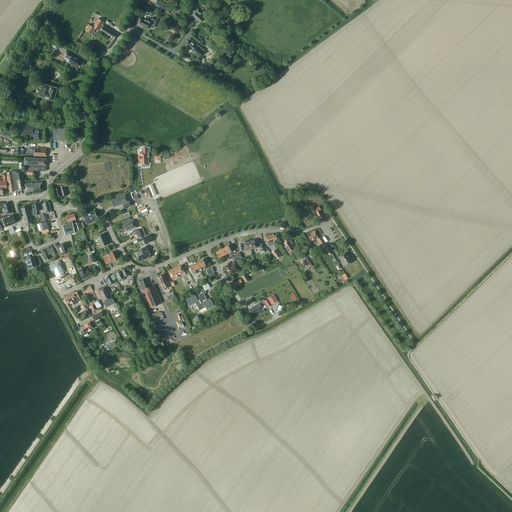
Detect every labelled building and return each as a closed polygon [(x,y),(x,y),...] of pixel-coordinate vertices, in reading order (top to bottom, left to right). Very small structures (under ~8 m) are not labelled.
[(158,3),(156,6),(168,14),(170,11),(158,3)] [(202,12),(198,8),(191,16),(194,19),(194,18),(199,22),(203,19),(199,16),(202,12)] [(92,27),(95,29),(113,40),(116,34),(102,25),(103,22),(98,18),(92,27)] [(149,22),(140,18),(136,26),(140,27),(141,26),(147,29),(148,25),(153,28),(156,20),(151,18),(149,22)] [(91,35),(95,29),(92,27),(89,25),(85,31),(91,35)] [(198,45),(197,45),(192,41),(191,41),(189,40),(185,44),(190,48),(189,49),(192,51),(192,52),(195,55),(196,55),(199,57),(205,50),(198,45)] [(219,49),(213,41),(208,46),(214,53),(219,49)] [(72,54),(67,51),(64,57),(69,59),(67,62),(76,67),(79,60),(71,56),(72,54)] [(39,59),(36,64),(42,67),(43,66),(44,67),(47,61),(44,60),(43,61),(39,59)] [(211,70),(205,66),(202,71),(208,75),(211,70)] [(57,88),(42,83),(38,96),(53,101),(57,88)] [(35,124),(22,123),(21,136),(34,137),(34,140),(42,140),(43,129),(35,128),(35,124)] [(65,141),(65,129),(53,129),(53,141),(65,141)] [(141,160),(141,164),(142,164),(142,165),(142,166),(143,167),(144,167),(145,167),(146,167),(146,166),(147,166),(147,165),(147,164),(148,164),(148,157),(149,157),(149,152),(148,152),(147,147),(143,147),(143,152),(139,152),(139,156),(139,160),(141,160)] [(46,148),(34,148),(34,149),(30,149),(30,154),(34,154),(34,156),(46,157),(46,148)] [(34,170),(46,171),(46,165),(46,159),(24,158),(24,167),(24,171),(34,171),(34,170)] [(32,183),(24,184),(22,170),(7,173),(7,178),(9,192),(25,189),(25,192),(33,191),(33,192),(43,191),(41,182),(32,184),(32,183)] [(70,186),(70,187),(76,186),(74,180),(53,181),(54,187),(52,187),(56,199),(67,195),(64,187),(70,186)] [(148,198),(153,196),(156,195),(152,185),(148,186),(149,187),(144,189),(148,198)] [(122,204),(123,204),(124,208),(131,205),(129,200),(127,201),(125,195),(115,199),(111,201),(113,207),(119,205),(122,204)] [(49,203),(48,203),(47,201),(43,203),(43,204),(42,205),(44,213),(51,212),(49,203)] [(9,204),(9,202),(3,204),(4,208),(3,209),(5,214),(13,212),(11,203),(9,204)] [(315,208),(313,205),(309,207),(313,214),(316,212),(317,214),(319,218),(322,217),(320,212),(319,211),(321,210),(319,206),(315,208)] [(30,215),(28,206),(21,208),(23,217),(22,217),(24,222),(25,226),(32,224),(31,220),(32,220),(31,215),(30,215)] [(140,210),(141,214),(137,215),(138,218),(148,215),(147,208),(140,210)] [(98,220),(95,212),(83,216),(87,224),(98,220)] [(76,219),(74,214),(66,215),(68,224),(62,225),(65,235),(75,233),(72,220),(76,219)] [(6,227),(17,222),(13,215),(3,220),(6,227)] [(126,230),(127,231),(136,227),(133,220),(123,224),(124,225),(122,226),(124,231),(126,230)] [(48,229),(48,228),(46,221),(36,224),(38,232),(48,229)] [(135,231),(138,239),(146,236),(143,228),(135,231)] [(317,238),(321,245),(322,245),(325,248),(327,247),(321,237),(319,238),(315,231),(310,233),(312,235),(308,238),(311,242),(317,238)] [(98,242),(106,238),(104,233),(96,237),(98,242)] [(273,236),(272,234),(265,236),(266,243),(274,241),(274,240),(276,239),(275,235),(273,236)] [(142,238),(145,244),(153,241),(150,235),(142,238)] [(285,243),(284,244),(286,246),(285,247),(289,253),(296,249),(287,236),(283,239),(285,243)] [(106,238),(98,242),(100,247),(109,244),(106,238)] [(249,241),(251,249),(259,247),(258,244),(256,244),(255,239),(249,241)] [(244,251),(251,249),(249,241),(244,242),(245,247),(243,247),(244,251)] [(67,253),(64,244),(57,246),(60,255),(67,253)] [(225,254),(229,252),(231,256),(233,254),(231,251),(228,245),(222,249),(225,254)] [(151,256),(147,246),(141,249),(142,251),(136,254),(140,261),(151,256)] [(54,253),(52,248),(47,250),(47,248),(41,251),(42,254),(43,254),(46,261),(51,258),(49,255),(54,253)] [(227,257),(225,254),(222,249),(215,252),(218,258),(223,255),(225,259),(227,257)] [(281,256),(276,249),(271,252),(276,259),(281,256)] [(31,251),(21,254),(23,261),(27,260),(28,264),(27,265),(28,269),(36,266),(35,262),(33,263),(31,257),(33,256),(31,251)] [(96,254),(95,252),(89,255),(92,263),(98,261),(95,255),(96,254)] [(107,254),(111,262),(116,260),(112,252),(107,254)] [(341,262),(349,257),(346,252),(338,257),(341,262)] [(242,257),(239,253),(231,257),(234,262),(242,257)] [(106,264),(111,262),(107,254),(102,257),(106,264)] [(349,257),(341,262),(344,266),(352,261),(349,257)] [(196,263),(199,268),(203,266),(205,269),(207,268),(203,259),(196,263)] [(307,261),(305,259),(300,262),(305,269),(306,268),(308,271),(309,270),(308,268),(312,266),(308,261),(307,261)] [(58,262),(49,267),(52,274),(54,274),(56,278),(64,274),(58,262)] [(228,263),(228,264),(224,267),(229,275),(233,272),(234,274),(239,271),(234,262),(231,264),(230,262),(228,263)] [(194,270),(199,268),(196,263),(190,266),(194,274),(196,273),(194,270)] [(175,268),(178,275),(184,272),(181,265),(175,268)] [(84,268),(81,269),(81,267),(77,269),(82,280),(87,278),(86,277),(92,275),(90,270),(88,271),(88,270),(85,271),(84,268)] [(263,270),(262,267),(250,273),(251,276),(263,270)] [(129,275),(126,268),(115,273),(119,282),(123,280),(123,279),(125,278),(124,277),(129,275)] [(172,279),(178,275),(175,268),(168,272),(172,279)] [(215,275),(212,268),(206,271),(209,278),(215,275)] [(241,276),(245,282),(249,280),(245,273),(241,276)] [(113,274),(110,276),(110,274),(105,277),(106,278),(105,279),(108,286),(115,283),(114,280),(115,279),(113,274)] [(167,282),(164,274),(157,276),(161,285),(163,284),(164,289),(168,287),(166,283),(167,282)] [(79,282),(76,276),(71,278),(73,285),(79,282)] [(139,281),(149,308),(162,303),(155,285),(149,287),(148,283),(147,284),(145,278),(139,281)] [(241,280),(240,279),(233,283),(236,287),(242,283),(241,280)] [(106,285),(97,290),(103,303),(104,303),(106,306),(113,302),(112,299),(113,298),(106,285)] [(207,300),(204,294),(206,293),(203,289),(200,291),(202,293),(197,295),(198,296),(196,297),(194,294),(185,299),(189,306),(195,303),(201,313),(214,306),(210,298),(207,300)] [(83,300),(78,291),(75,293),(74,292),(64,298),(67,303),(77,297),(79,302),(83,300)] [(273,303),(270,297),(264,300),(263,299),(259,302),(260,303),(249,309),(252,313),(255,311),(256,312),(258,310),(260,313),(264,311),(262,308),(263,308),(261,305),(265,302),(268,307),(271,304),(273,303)] [(254,302),(251,298),(244,302),(247,306),(254,302)] [(89,307),(92,313),(98,310),(97,309),(101,306),(98,301),(89,307)] [(101,311),(92,316),(95,321),(104,316),(101,311)] [(87,332),(87,331),(93,327),(89,321),(84,324),(85,325),(80,327),(82,330),(81,331),(81,332),(82,335),(84,335),(87,333),(87,332)]
